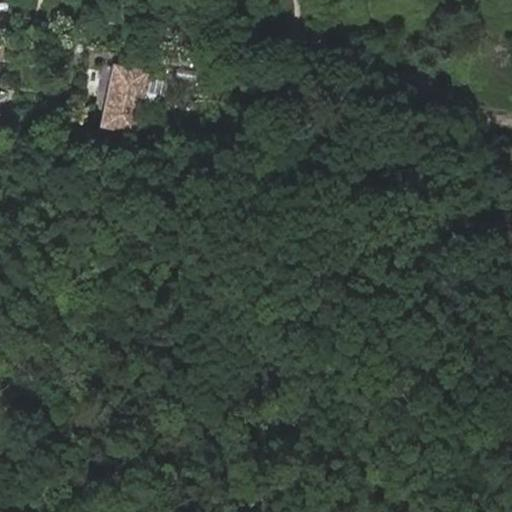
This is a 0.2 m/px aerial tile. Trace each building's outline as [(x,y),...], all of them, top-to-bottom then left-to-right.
[(280,6),(276,0),(252,0),(250,3),(257,17),(272,19),(280,6)] [(0,60),(15,62),(17,43),(0,41),(0,60)] [(15,62),(0,60),(0,80),(13,81),(15,62)] [(176,69),(163,68),(162,78),(175,79),(176,69)] [(153,74),(119,71),(113,129),(147,132),(153,74)] [(0,122),(0,138),(9,139),(10,123),(0,122)]
